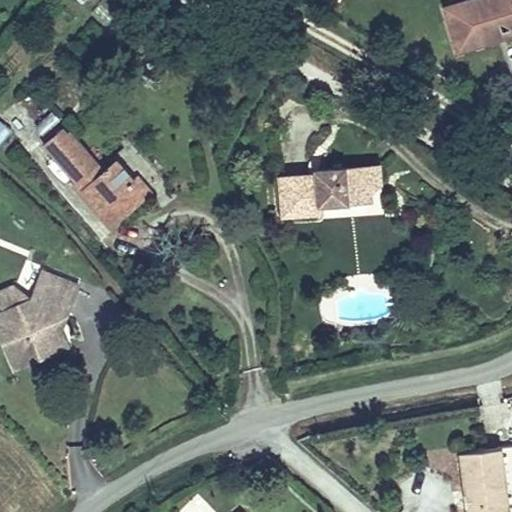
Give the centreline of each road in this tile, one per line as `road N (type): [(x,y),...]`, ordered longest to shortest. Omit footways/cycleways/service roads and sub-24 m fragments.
road 1 (residential): [(78,511),(202,437),(282,409),(511,354)]
road 2 (unknown): [(511,152),(281,0)]
